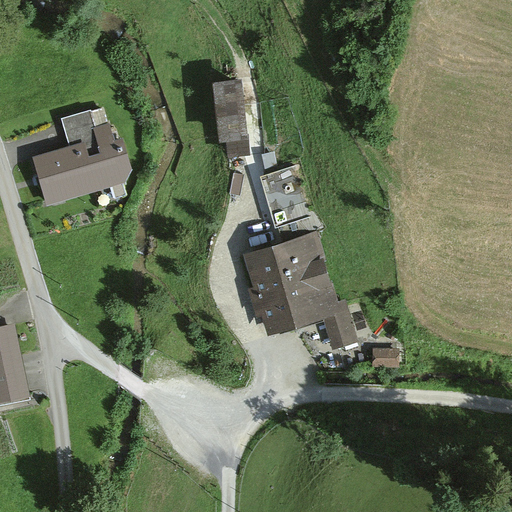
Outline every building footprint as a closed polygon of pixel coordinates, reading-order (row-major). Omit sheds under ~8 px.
[(219,84),(223,158),(249,157),(246,83),(219,84)] [(76,149),(37,160),(50,205),(137,180),(123,132),(110,136),(103,112),(69,122),(76,149)] [(290,244),(248,253),(265,328),(343,310),(309,164),(273,172),(290,244)] [(354,318),(323,325),(331,356),(362,348),(354,318)] [(14,324),(0,326),(0,401),(29,396),(14,324)] [(377,348),(376,370),(397,371),(398,349),(377,348)]
